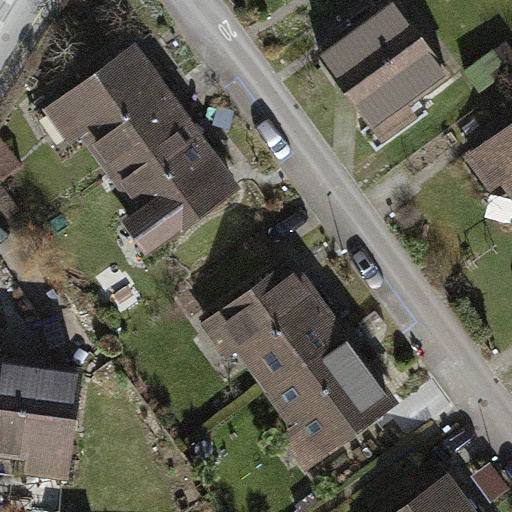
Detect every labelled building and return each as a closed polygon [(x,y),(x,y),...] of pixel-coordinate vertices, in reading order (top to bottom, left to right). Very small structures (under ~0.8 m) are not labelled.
[(446,71),(398,0),(367,0),(311,38),(375,133),(414,108),(406,97),(446,71)] [(104,165),(185,106),(131,33),(37,101),(66,140),(79,130),(104,165)] [(185,106),(104,165),(131,201),(117,210),(143,246),(237,177),(185,106)] [(511,196),(511,113),(459,152),(488,190),(501,181),(511,196)] [(262,378),(343,319),(290,246),(196,315),(224,353),(237,344),(262,378)] [(343,319),(262,378),(289,414),(276,424),(301,459),(396,391),(343,319)] [(0,350),(0,451),(23,454),(21,471),(65,476),(79,361),(0,350)] [(479,511),(449,469),(389,511),(479,511)]
